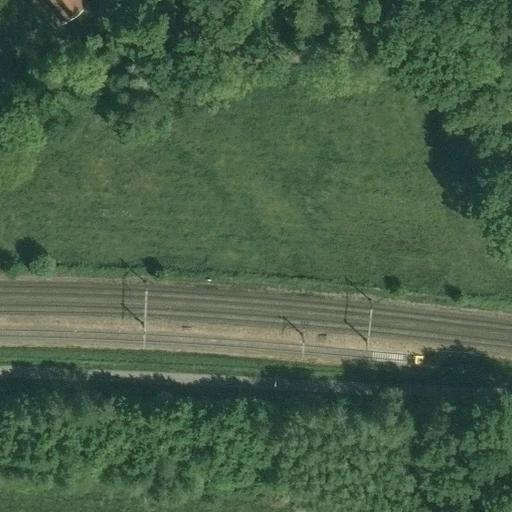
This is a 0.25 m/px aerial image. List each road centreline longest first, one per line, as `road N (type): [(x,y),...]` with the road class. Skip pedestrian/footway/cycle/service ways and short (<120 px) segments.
road 1 (unclassified): [(0,374),(511,395)]
road 2 (track): [(152,0),(201,51),(511,53)]
